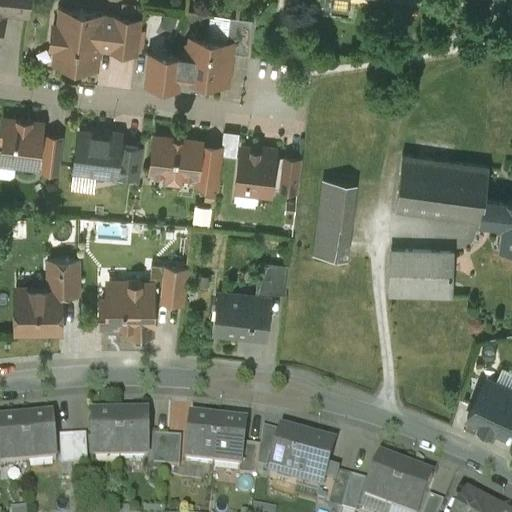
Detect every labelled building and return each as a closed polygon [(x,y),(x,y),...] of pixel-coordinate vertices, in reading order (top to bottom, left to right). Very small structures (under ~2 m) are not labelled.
[(29,0),(0,0),(1,1),(0,9),(0,11),(28,15),(29,0)] [(105,14),(61,8),(59,25),(53,24),(51,46),(57,46),(55,61),(95,66),(97,46),(109,47),(113,16),(105,15),(105,14)] [(139,19),(113,16),(109,47),(135,51),(139,19)] [(253,19),(229,16),(226,41),(230,42),(229,51),(248,53),(253,19)] [(226,41),(192,37),(192,41),(189,43),(187,58),(189,62),(188,75),(185,74),(184,77),(225,81),(229,51),(230,42),(226,41)] [(30,120),(18,119),(17,120),(2,118),(0,138),(0,139),(4,140),(2,157),(15,159),(14,163),(36,165),(40,134),(41,126),(29,124),(30,120)] [(104,134),(79,131),(74,168),(114,173),(115,173),(119,144),(120,131),(104,130),(104,134)] [(61,137),(40,134),(36,165),(43,166),(42,169),(57,171),(61,137)] [(186,139),(154,135),(150,170),(167,172),(167,176),(168,179),(177,180),(179,177),(180,174),(195,175),(199,147),(192,146),(186,139)] [(141,146),(119,144),(115,173),(114,173),(114,177),(137,180),(141,146)] [(261,149),(240,146),(236,181),(246,182),(245,191),(270,194),(271,187),(280,188),(284,156),(274,155),(274,153),(261,152),(261,149)] [(220,150),(199,147),(195,175),(194,181),(216,184),(220,150)] [(300,157),(284,155),(280,188),(280,190),(296,192),(300,157)] [(354,182),(323,179),(314,254),(345,258),(354,182)] [(507,201),(403,315),(401,334),(401,335),(505,221),(507,201)] [(511,201),(507,201),(505,221),(501,245),(511,245),(511,201)] [(439,250),(390,249),(389,293),(451,295),(452,270),(450,270),(450,275),(433,274),(434,252),(439,252),(439,250)] [(78,258),(47,258),(48,287),(48,292),(60,292),(60,294),(78,294),(78,258)] [(288,264),(259,261),(257,277),(269,278),(268,292),(285,294),(288,264)] [(187,267),(151,263),(149,279),(149,283),(156,282),(156,300),(183,303),(187,267)] [(408,284),(321,271),(315,324),(401,336),(401,335),(401,334),(403,315),(407,286),(408,286),(408,284)] [(149,279),(125,280),(125,288),(107,287),(107,299),(101,299),(100,325),(131,325),(131,333),(151,333),(151,307),(156,307),(156,300),(156,282),(149,283),(149,279)] [(48,287),(16,287),(16,332),(60,331),(60,294),(60,292),(48,292),(48,287)] [(254,299),(224,296),(224,293),(222,293),(219,325),(236,327),(235,334),(265,337),(269,298),(254,297),(254,299)] [(509,422),(511,416),(511,390),(485,378),(467,418),(479,424),(478,426),(490,431),(491,429),(503,435),(509,422)] [(147,417),(119,418),(119,460),(148,459),(147,417)] [(119,418),(91,418),(91,460),(119,460),(119,418)] [(52,420),(23,422),(27,464),(56,462),(52,420)] [(218,424),(189,420),(184,462),(213,465),(218,424)] [(23,422),(0,424),(0,466),(27,464),(23,422)] [(246,427),(218,424),(213,465),(240,469),(241,469),(244,445),(246,427)] [(311,443),(282,435),(283,434),(281,433),(269,478),(297,486),(298,482),(320,488),(322,489),(327,471),(333,447),(311,441),(311,443)] [(85,436),(72,437),(74,467),(87,466),(85,436)] [(167,437),(154,436),(152,465),(165,466),(167,437)] [(72,437),(59,437),(61,467),(74,467),(72,437)] [(181,438),(167,437),(165,466),(179,467),(181,438)] [(260,447),(244,445),(241,469),(240,469),(239,475),(256,476),(260,447)] [(405,470),(378,460),(364,499),(390,509),(405,470)] [(419,511),(432,480),(405,470),(390,509),(398,511),(419,511)] [(351,477),(327,471),(322,489),(320,488),(316,503),(342,510),(351,477)] [(351,477),(342,510),(349,511),(355,511),(365,481),(351,477)] [(429,497),(423,511),(438,511),(443,502),(429,497)] [(458,511),(492,511),(493,511),(466,497),(458,511)]
